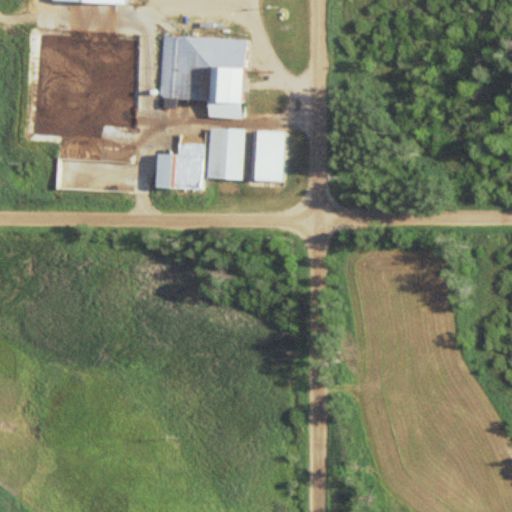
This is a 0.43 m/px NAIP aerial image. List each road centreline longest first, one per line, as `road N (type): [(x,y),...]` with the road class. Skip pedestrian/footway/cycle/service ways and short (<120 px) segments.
road 1 (residential): [(511,217),(0,218)]
road 2 (residential): [(316,511),(318,219)]
road 3 (residential): [(318,219),(317,0)]
